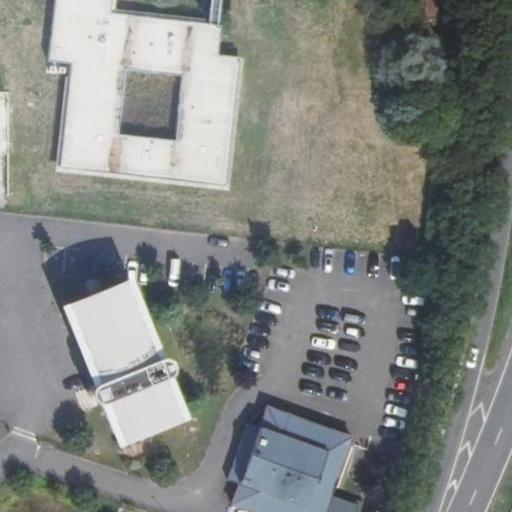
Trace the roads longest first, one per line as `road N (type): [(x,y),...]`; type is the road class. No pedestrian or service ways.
road 1 (primary): [(511,150),(478,336),(428,511)]
road 2 (primary): [(511,382),(461,511)]
